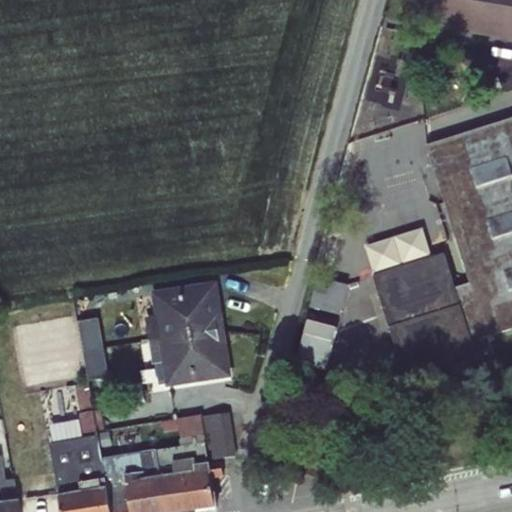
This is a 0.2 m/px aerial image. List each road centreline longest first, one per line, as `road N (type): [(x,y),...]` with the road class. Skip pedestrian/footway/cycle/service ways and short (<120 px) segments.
road 1 (unclassified): [(230,511),(373,0)]
road 2 (tertiary): [(359,511),(511,481)]
